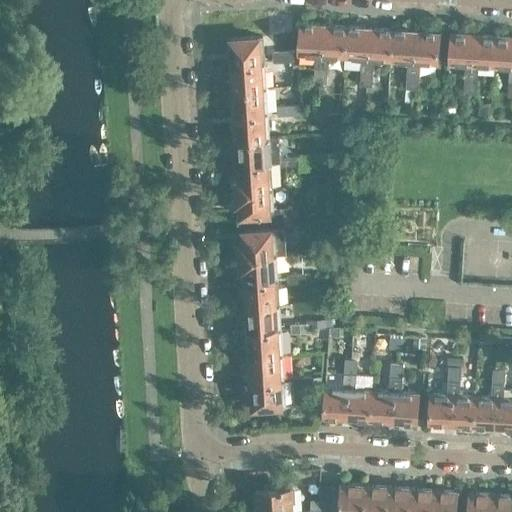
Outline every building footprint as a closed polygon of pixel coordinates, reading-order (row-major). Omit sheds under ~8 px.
[(322,66),(324,23),(301,22),(299,52),(316,53),(315,73),(328,74),(328,66),(322,66)] [(345,55),(347,25),(324,23),(322,66),(328,66),(329,54),(345,55)] [(367,69),(370,26),(347,25),(345,55),(362,56),(361,76),(373,77),(374,69),(367,69)] [(391,58),(393,28),(370,26),(367,69),(374,69),(374,57),(391,58)] [(413,72),(416,30),(393,28),(391,58),(408,59),(407,79),(419,80),(420,72),(413,72)] [(440,31),(416,30),(413,72),(420,72),(420,60),(438,61),(440,31)] [(471,76),(474,33),(452,32),(450,62),(466,63),(465,83),(477,84),(478,76),(471,76)] [(494,65),(496,35),(474,33),(471,76),(478,76),(478,64),(494,65)] [(511,35),(496,35),(494,65),(510,66),(509,86),(511,86),(511,35)] [(231,38),(233,63),(264,61),(263,36),(231,38)] [(295,36),(284,36),(285,50),(296,50),(295,36)] [(292,51),(283,52),(284,61),(293,60),(292,51)] [(284,61),(283,52),(274,52),(274,61),(284,61)] [(266,86),(264,61),(233,63),(234,88),(266,86)] [(327,81),(328,74),(315,73),(314,80),(327,81)] [(373,85),(373,77),(361,76),(360,84),(373,85)] [(419,88),(419,80),(407,79),(406,87),(419,88)] [(476,92),(477,84),(465,83),(464,91),(476,92)] [(268,111),(266,86),(234,88),(236,113),(268,111)] [(480,103),(479,114),(490,115),(491,104),(480,103)] [(287,114),(287,105),(279,106),(279,114),(287,114)] [(295,105),(287,105),(287,114),(295,114),(295,105)] [(269,136),(268,111),(236,113),(237,138),(269,136)] [(271,161),(269,136),(237,138),(239,163),(271,161)] [(300,163),(300,158),(300,155),(290,156),(291,164),(300,163)] [(291,164),(290,156),(281,157),(282,165),(291,164)] [(272,186),(271,161),(239,163),(239,174),(235,174),(236,188),(272,186)] [(330,162),(311,163),(312,185),(331,184),(330,162)] [(274,212),(272,186),(236,188),(237,202),(241,202),(242,214),(274,212)] [(284,207),(284,216),(294,216),(293,207),(284,207)] [(285,222),(285,228),(285,232),(295,231),(294,221),(285,222)] [(240,241),(240,255),(276,253),(275,228),(243,229),(243,241),(240,241)] [(278,278),(276,253),(240,255),(241,269),(245,269),(246,280),(278,278)] [(297,282),(296,273),(287,274),(288,283),(297,282)] [(306,282),(306,276),(306,273),(296,273),(297,282),(306,282)] [(279,303),(278,278),(246,280),(247,305),(279,303)] [(281,328),(279,303),(247,305),(249,330),(281,328)] [(326,318),(313,319),(313,327),(326,326),(326,318)] [(301,331),(300,322),(291,323),(291,331),(301,331)] [(310,322),(300,322),(301,331),(310,331),(310,322)] [(330,326),(330,335),(340,335),(340,327),(330,326)] [(282,353),(281,328),(249,330),(250,355),(282,353)] [(392,334),(391,349),(401,350),(402,334),(392,334)] [(511,335),(501,335),(500,347),(511,347),(511,335)] [(414,336),(413,347),(426,348),(426,336),(414,336)] [(284,378),(282,353),(250,355),(252,380),(284,378)] [(448,357),(448,364),(463,365),(464,357),(448,357)] [(345,358),(344,366),(357,367),(358,359),(345,358)] [(391,361),(390,369),(403,370),(404,362),(391,361)] [(347,416),(350,374),(356,375),(357,367),(344,366),(343,386),(326,385),(324,415),(347,416)] [(506,377),(506,369),(493,368),(493,376),(506,377)] [(393,419),(396,377),(402,378),(403,370),(390,369),(389,389),(372,388),(370,418),(393,419)] [(473,425),(475,395),(460,394),(461,374),(449,373),(449,381),(454,381),(451,423),(473,425)] [(370,418),(372,388),(355,387),(356,375),(350,374),(347,416),(370,418)] [(511,427),(511,397),(505,397),(506,377),(493,376),(492,384),(498,384),(495,426),(511,427)] [(304,386),(303,377),(294,378),(294,386),(304,386)] [(312,377),(303,377),(304,386),(313,385),(312,377)] [(417,421),(419,391),(401,390),(402,378),(396,377),(393,419),(417,421)] [(285,404),(284,378),(252,380),(253,405),(285,404)] [(451,423),(454,381),(449,381),(448,393),(431,392),(429,422),(451,423)] [(495,426),(498,384),(492,384),(492,396),(475,395),(473,425),(495,426)] [(363,511),(366,484),(341,482),(339,511),(363,511)] [(254,500),(255,511),(267,511),(292,510),(291,485),(283,486),(283,485),(281,485),(281,483),(265,484),(266,487),(257,487),(257,496),(254,500)] [(332,485),(321,484),(319,499),(312,499),(311,510),(319,509),(330,510),(332,485)] [(387,511),(389,485),(366,484),(363,511),(387,511)] [(410,511),(412,487),(389,485),(387,511),(410,511)] [(432,511),(434,488),(412,487),(410,511),(432,511)] [(456,511),(458,490),(434,488),(432,511),(456,511)] [(490,511),(492,492),(469,491),(468,511),(490,511)] [(511,511),(511,493),(492,492),(490,511),(511,511)]
